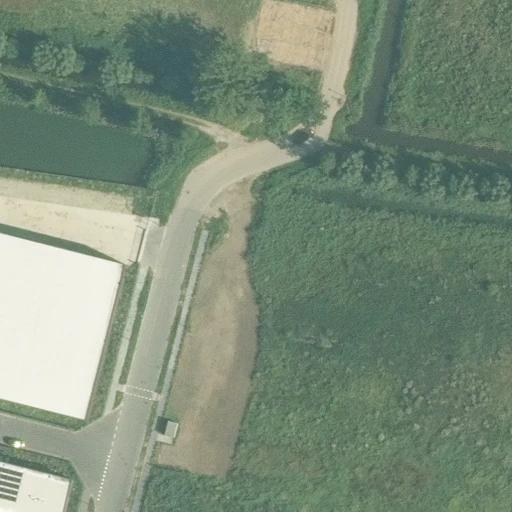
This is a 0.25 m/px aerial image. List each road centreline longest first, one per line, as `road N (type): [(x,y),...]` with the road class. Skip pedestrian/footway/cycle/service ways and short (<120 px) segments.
road 1 (unclassified): [(122,461),(191,197),(236,163),(316,135),(346,0)]
road 2 (track): [(236,163),(227,141),(210,129),(0,79)]
road 3 (track): [(511,179),(305,142)]
road 4 (unclassified): [(0,429),(122,461)]
